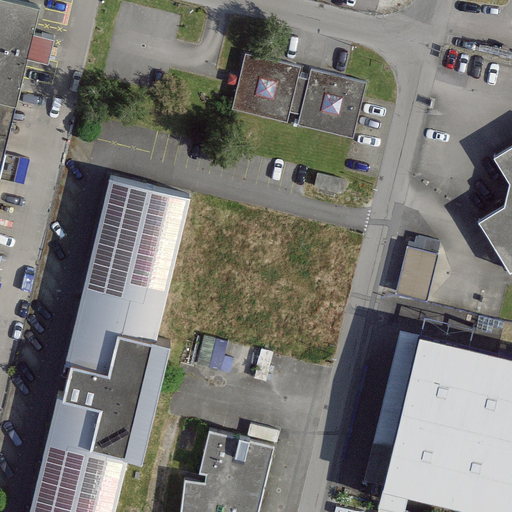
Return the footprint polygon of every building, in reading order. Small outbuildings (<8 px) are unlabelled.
[(16,0),(0,0),(0,98),(16,103),(28,53),(47,57),(52,36),(33,32),(39,5),(16,0)] [(284,125),(287,113),(298,116),(295,128),(353,142),(366,83),(310,69),(307,80),(297,78),(299,67),(244,53),(228,110),(284,125)] [(0,98),(0,150),(4,152),(16,103),(0,98)] [(511,143),(494,154),(509,180),(504,203),(479,219),(511,269),(511,143)] [(155,337),(190,194),(111,175),(63,371),(27,511),(112,511),(128,451),(142,454),(170,341),(155,337)] [(435,254),(407,248),(398,289),(427,295),(435,254)] [(385,480),(420,332),(401,328),(366,475),(385,480)] [(511,353),(420,332),(385,480),(381,498),(403,503),(407,486),(511,510),(511,353)] [(206,479),(186,476),(180,511),(256,511),(272,444),(209,429),(200,470),(208,471),(206,479)]
